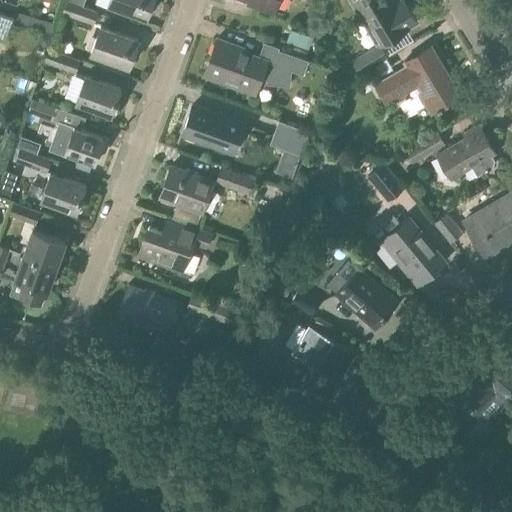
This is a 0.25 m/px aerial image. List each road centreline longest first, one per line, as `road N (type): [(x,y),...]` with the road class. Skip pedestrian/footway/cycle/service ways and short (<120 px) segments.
road 1 (residential): [(0,339),(48,347),(72,330),(192,0)]
road 2 (residential): [(359,431),(420,359),(511,288)]
